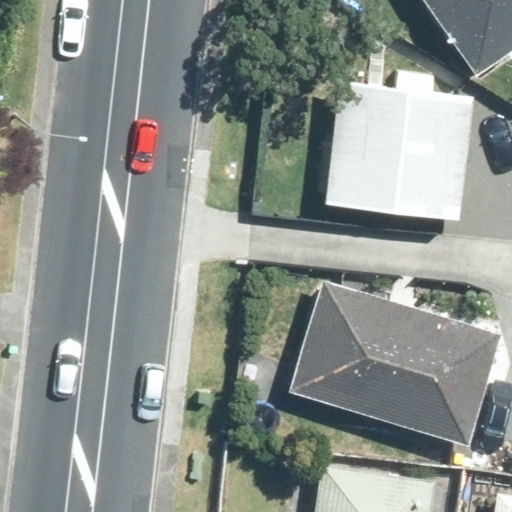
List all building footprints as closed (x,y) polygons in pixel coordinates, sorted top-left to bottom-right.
[(511,0),(407,0),(469,89),(511,59),(511,0)] [(343,87),(328,204),(449,220),(464,103),(343,87)] [(324,286),(290,387),(465,444),(499,343),(324,286)] [(417,511),(424,468),(310,452),(301,511),(417,511)] [(511,511),(511,483),(486,480),(481,511),(511,511)]
